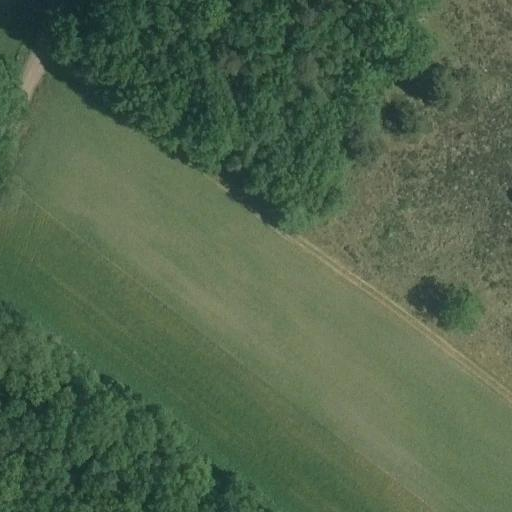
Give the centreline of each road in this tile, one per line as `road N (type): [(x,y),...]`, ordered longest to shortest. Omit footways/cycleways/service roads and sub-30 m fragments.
road 1 (track): [(42,25),(511,386)]
road 2 (track): [(0,144),(67,0)]
